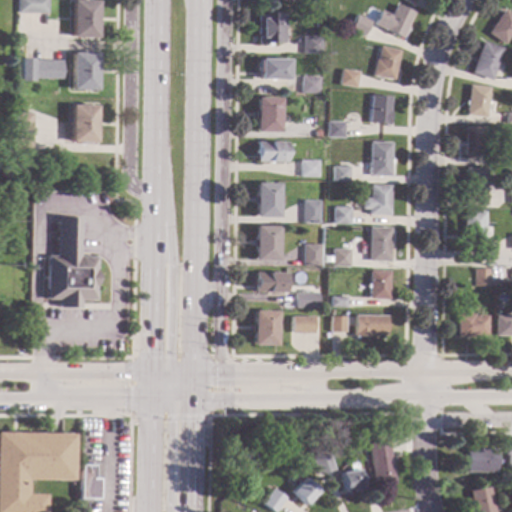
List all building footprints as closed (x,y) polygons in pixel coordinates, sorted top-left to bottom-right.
[(45,0),(45,14),(15,13),(15,0),(45,0)] [(320,0),(320,11),(305,11),(305,0),(320,0)] [(95,38),(70,38),(70,1),(95,2),(95,38)] [(412,13),(399,39),(371,25),(378,11),(388,16),(394,4),(412,13)] [(511,16),(511,31),(502,46),(485,35),(501,9),(511,16)] [(281,44),(256,43),(256,13),(282,14),(281,44)] [(368,22),(361,37),(357,36),(355,41),(344,36),(354,15),(368,22)] [(319,55),(301,55),(301,37),(320,37),(319,55)] [(501,49),(489,82),(469,75),(481,42),(501,49)] [(397,51),(391,81),(369,76),(372,60),(374,61),(377,47),(397,51)] [(94,92),(68,91),(69,53),(95,54),(94,92)] [(60,83),(18,82),(19,59),(60,60),(60,83)] [(287,81),(258,81),(258,73),(254,73),(255,59),(287,60),(287,81)] [(356,73),(353,89),(336,86),(339,70),(356,73)] [(318,94),(300,94),(300,77),(318,78),(318,94)] [(486,88),(483,118),(463,116),(467,86),(486,88)] [(388,97),(386,126),(379,126),(366,125),(368,96),(388,97)] [(277,134),(253,133),(254,98),(277,99),(277,134)] [(93,144),(67,143),(68,106),(94,107),(93,144)] [(30,151),(12,150),(13,113),(30,114),(30,151)] [(511,124),(503,124),(503,113),(511,113),(511,124)] [(341,139),(324,138),(324,122),(342,123),(341,139)] [(482,158),(461,157),(462,127),(482,127),(482,158)] [(285,163),(253,163),(254,142),(285,142),(285,163)] [(388,178),(366,178),(366,143),(388,144),(388,178)] [(315,178),(297,178),(298,162),(316,162),(315,178)] [(347,183),(329,183),(329,166),(347,167),(347,183)] [(484,200),(462,200),(462,168),(484,169),(484,200)] [(313,184),(312,192),(304,192),(304,183),(313,184)] [(275,218),(251,218),(252,184),(276,184),(275,218)] [(387,216),(365,215),(366,210),(358,210),(359,199),(367,199),(367,185),(387,185),(387,216)] [(317,225),(300,224),(300,201),(317,201),(317,225)] [(348,225),(330,225),(330,207),(348,207),(348,225)] [(482,242),(461,242),(461,212),(482,212),(482,242)] [(76,258),(93,258),(92,301),(76,301),(76,309),(55,309),(56,301),(43,301),(43,258),(53,258),(53,219),(77,219),(76,258)] [(275,261),(251,261),(251,227),(275,227),(275,261)] [(386,262),(365,262),(365,228),(387,229),(386,262)] [(318,268),(299,268),(300,244),(318,245),(318,268)] [(346,267),(328,267),(329,250),(346,250),(346,267)] [(487,286),(470,287),(470,270),(486,270),(487,286)] [(386,301),(365,300),(365,271),(386,272),(386,301)] [(282,295),(251,295),(251,273),(283,273),(282,295)] [(315,310),(292,309),(292,293),(316,294),(315,310)] [(343,309),(327,309),(327,297),(344,297),(343,309)] [(273,346),(250,346),(251,312),(274,312),(273,346)] [(471,316),(484,316),(484,337),(454,337),(453,315),(471,314),(471,316)] [(342,333),(326,333),(326,316),(342,317),(342,333)] [(383,337),(349,337),(350,316),(384,316),(383,337)] [(511,337),(491,338),(491,317),(511,316),(511,337)] [(311,335),(288,334),(288,317),(311,317),(311,335)] [(70,481),(25,481),(24,495),(43,495),(42,511),(0,511),(0,433),(71,434),(70,481)] [(386,442),(393,485),(371,488),(365,445),(386,442)] [(495,473),(464,473),(464,450),(495,450),(495,473)] [(332,471),(315,477),(310,460),(327,455),(332,471)] [(358,488),(342,493),(337,474),(347,471),(346,465),(351,463),(358,488)] [(100,479),(97,479),(97,500),(88,500),(88,505),(77,504),(78,465),(100,465),(100,479)] [(314,492),(301,505),(288,492),(301,479),(314,492)] [(491,511),(470,511),(466,492),(486,488),(491,511)] [(282,499),(271,511),(269,511),(259,504),(269,490),(282,499)]
